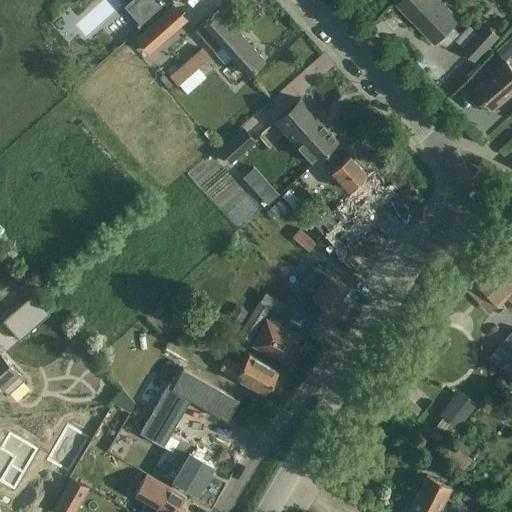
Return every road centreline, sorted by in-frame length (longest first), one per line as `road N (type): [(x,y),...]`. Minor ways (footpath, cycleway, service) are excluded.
road 1 (tertiary): [(326,403),(426,236),(460,208)]
road 2 (secondary): [(434,139),(307,0)]
road 3 (residential): [(212,511),(270,429),(326,403)]
road 4 (tertiary): [(263,511),(326,403)]
